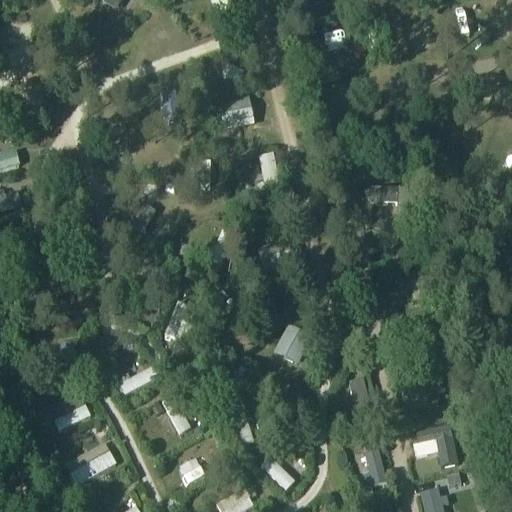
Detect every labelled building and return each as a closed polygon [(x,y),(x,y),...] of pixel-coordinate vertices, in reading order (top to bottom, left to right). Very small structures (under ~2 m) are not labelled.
[(0,0),(0,15),(20,13),(17,0),(0,0)] [(100,0),(117,11),(124,0),(100,0)] [(454,23),(457,43),(478,40),(474,20),(454,23)] [(208,89),(242,88),(241,71),(207,71),(208,89)] [(247,103),(218,108),(222,135),(253,129),(247,103)] [(15,157),(0,160),(0,176),(18,171),(15,157)] [(273,160),(259,163),(265,189),(267,200),(268,205),(282,202),(281,200),(273,162),(273,160)] [(495,184),(486,162),(466,171),(475,192),(495,184)] [(405,194),(362,193),(362,208),(391,209),(391,226),(404,226),(405,194)] [(0,201),(0,218),(20,213),(16,197),(4,200),(0,201)] [(137,207),(124,228),(141,237),(153,216),(137,207)] [(221,237),(209,267),(221,272),(233,241),(221,237)] [(30,239),(0,255),(0,272),(37,253),(30,239)] [(285,246),(256,252),(261,279),(291,271),(285,246)] [(408,267),(406,255),(396,257),(398,269),(408,267)] [(147,288),(144,312),(158,314),(163,274),(149,272),(148,278),(147,288)] [(430,281),(418,282),(418,283),(419,294),(420,304),(420,306),(423,306),(432,305),(430,281)] [(15,312),(13,313),(18,323),(47,306),(42,296),(23,307),(15,312)] [(229,301),(216,303),(220,325),(234,323),(229,301)] [(164,340),(164,341),(175,345),(175,344),(183,325),(186,318),(188,311),(177,307),(164,340)] [(311,343),(286,330),(271,357),(297,370),(311,343)] [(425,362),(425,363),(437,364),(438,352),(439,332),(431,331),(427,331),(425,362)] [(36,364),(35,365),(40,377),(75,363),(74,362),(70,351),(70,350),(38,363),(36,364)] [(119,389),(117,390),(123,400),(158,382),(153,372),(129,384),(119,389)] [(219,372),(208,375),(217,409),(228,407),(222,383),(220,374),(219,372)] [(442,381),(401,387),(403,401),(429,397),(436,396),(444,395),(442,381)] [(361,385),(347,388),(351,406),(355,420),(369,417),(361,385)] [(172,400),(161,407),(180,439),(191,433),(181,416),(177,408),(172,400)] [(55,424),(52,426),(58,438),(90,423),(84,411),(55,424)] [(242,411),(230,415),(241,449),(252,446),(246,424),(242,413),(242,411)] [(432,435),(409,440),(411,452),(434,448),(436,459),(439,472),(457,468),(450,432),(448,432),(432,435)] [(109,456),(69,478),(73,486),(76,491),(116,469),(109,456)] [(377,457),(364,461),(369,479),(371,488),(372,489),(372,492),(373,493),(386,489),(377,457)] [(268,463),(260,471),(285,495),(292,487),(268,463)] [(460,475),(446,478),(454,511),(468,511),(464,492),(462,482),(460,475)]
